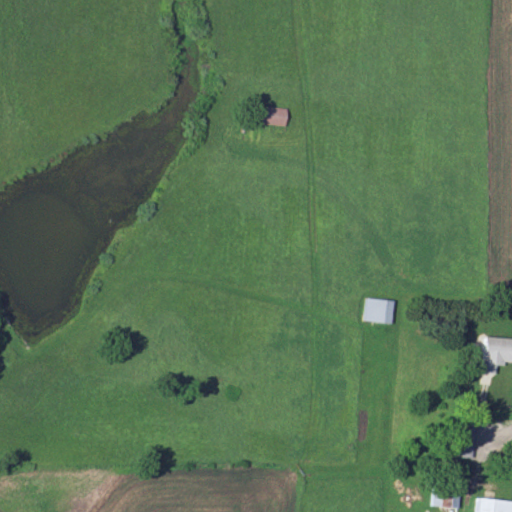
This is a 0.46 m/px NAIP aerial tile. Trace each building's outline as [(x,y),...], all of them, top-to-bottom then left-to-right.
[(281,108),(256,105),(253,124),(278,127),(281,108)] [(384,323),(385,299),(357,298),(356,321),(384,323)] [(511,362),(511,339),(475,336),(472,373),(490,374),(492,361),(511,362)] [(444,456),(467,457),(469,427),(446,426),(444,456)] [(454,476),(444,476),(444,507),(454,507),(454,476)] [(471,497),(469,511),(509,511),(511,501),(471,497)]
